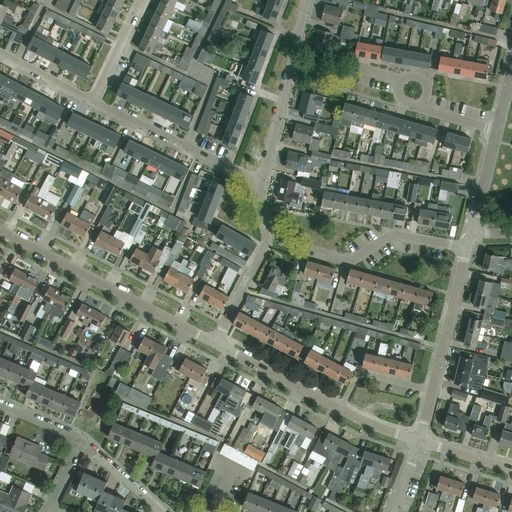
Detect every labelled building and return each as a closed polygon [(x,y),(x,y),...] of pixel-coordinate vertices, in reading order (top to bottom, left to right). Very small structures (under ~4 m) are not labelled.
[(0,18),(12,25),(15,19),(5,14),(8,8),(15,12),(18,5),(6,0),(4,0),(2,5),(0,3),(0,18)] [(119,10),(124,0),(102,0),(102,1),(119,10)] [(185,0),(161,0),(161,1),(181,11),(185,0)] [(215,12),(220,1),(218,0),(213,0),(209,10),(215,12)] [(280,9),(283,0),(268,0),(267,4),(280,9)] [(412,5),(413,5),(414,0),(407,0),(404,13),(410,15),(412,5)] [(443,0),(441,8),(447,10),(449,3),(450,3),(450,0),(443,0)] [(467,0),(467,1),(473,3),(472,5),(477,7),(474,17),(479,18),(483,5),(487,6),(487,4),(488,0),(467,0)] [(492,0),(490,10),(496,12),(495,18),(500,20),(501,14),(505,0),(492,0)] [(64,12),(66,6),(56,1),(53,7),(64,12)] [(114,22),(119,10),(102,1),(102,2),(107,4),(101,16),(114,22)] [(181,11),(161,1),(156,13),(168,19),(173,7),(181,11)] [(74,17),(79,5),(74,2),(68,14),(74,17)] [(30,11),(35,14),(40,6),(34,3),(30,11)] [(456,26),(462,3),(459,15),(453,13),(450,25),(456,26)] [(462,3),(456,26),(458,19),(459,20),(461,16),(465,17),(468,5),(462,3)] [(275,21),(280,9),(267,4),(265,10),(257,7),(255,13),(263,16),(275,21)] [(372,6),(365,4),(363,10),(365,10),(363,16),(376,19),(378,13),(379,7),(372,6)] [(343,10),(334,7),(325,5),(321,20),(339,25),(343,10)] [(418,7),(413,5),(412,5),(410,15),(410,14),(416,16),(418,7)] [(219,28),(228,10),(223,7),(214,26),(219,28)] [(56,21),(59,15),(47,9),(42,19),(47,21),(49,17),(56,21)] [(209,24),(215,12),(209,10),(204,21),(196,18),(209,24)] [(28,30),(35,14),(30,11),(22,27),(28,30)] [(162,30),(168,19),(156,13),(150,25),(162,30)] [(386,21),(388,15),(378,13),(376,19),(386,21)] [(72,21),(59,15),(56,21),(69,27),(72,21)] [(108,33),(114,22),(101,16),(96,27),(108,33)] [(21,29),(12,25),(0,18),(0,25),(9,30),(15,33),(11,40),(20,45),(28,30),(22,27),(21,29)] [(203,36),(209,24),(196,18),(195,21),(189,19),(185,27),(198,33),(203,36)] [(258,24),(247,20),(245,26),(255,30),(258,24)] [(80,32),(83,27),(72,21),(69,27),(80,32)] [(424,30),(425,24),(413,21),(412,27),(424,30)] [(480,31),(482,24),(474,22),(474,26),(470,25),(469,29),(480,31)] [(435,32),(437,27),(425,24),(424,30),(435,32)] [(482,24),(480,31),(496,35),(498,28),(482,24)] [(162,31),(162,30),(150,25),(144,36),(157,42),(159,36),(166,40),(169,34),(162,31)] [(342,31),(358,35),(360,27),(356,26),(355,28),(343,25),(342,31)] [(224,30),(219,28),(214,26),(208,37),(213,40),(215,36),(220,38),(224,30)] [(92,38),(95,33),(83,27),(80,32),(86,35),(84,38),(89,40),(91,37),(92,38)] [(441,39),(443,28),(437,27),(435,32),(434,38),(440,40),(441,39)] [(258,42),(269,47),(274,35),(262,30),(258,42)] [(332,33),(328,32),(319,30),(314,49),(333,54),(336,44),(330,43),(332,33)] [(27,49),(39,54),(48,37),(36,31),(27,49)] [(356,43),(358,35),(342,31),(340,39),(356,43)] [(458,31),(456,38),(463,40),(465,33),(458,31)] [(95,33),(92,38),(103,43),(106,38),(95,33)] [(198,48),(203,36),(198,33),(192,45),(198,48)] [(157,42),(144,36),(139,48),(151,54),(154,48),(161,52),(164,46),(157,42)] [(51,61),(59,44),(54,41),(54,40),(48,37),(39,54),(51,61)] [(202,49),(208,52),(213,40),(208,37),(202,49)] [(481,37),(480,44),(495,47),(497,41),(481,37)] [(370,44),(367,57),(379,60),(382,46),(383,40),(377,38),(376,45),(370,44)] [(265,59),(269,47),(258,42),(253,55),(265,59)] [(367,57),(370,44),(357,42),(355,55),(367,57)] [(62,67),(68,55),(57,49),(60,44),(59,44),(51,61),(62,67)] [(192,59),(198,48),(192,45),(190,48),(187,47),(183,55),(192,59)] [(393,62),(396,49),(384,47),(381,60),(393,62)] [(202,64),(208,52),(202,49),(196,61),(202,64)] [(405,64),(408,51),(396,49),(393,62),(405,64)] [(417,66),(420,53),(408,51),(405,64),(417,66)] [(462,75),(464,61),(459,60),(460,53),(454,52),(453,59),(450,73),(462,75)] [(144,67),(148,58),(136,53),(132,61),(144,67)] [(420,53),(417,66),(429,69),(432,55),(420,53)] [(74,73),(80,61),(68,55),(62,67),(74,73)] [(186,72),(192,59),(183,55),(181,58),(176,56),(174,60),(168,57),(167,58),(163,56),(161,59),(186,72)] [(260,72),(265,59),(253,55),(248,67),(260,72)] [(450,73),(453,59),(441,57),(438,71),(450,73)] [(157,69),(160,64),(148,58),(144,67),(148,69),(150,65),(157,69)] [(474,77),(477,59),(477,58),(476,63),(464,61),(462,75),(474,77)] [(477,59),(474,77),(486,79),(489,61),(477,59)] [(80,61),(74,73),(85,79),(92,67),(83,62),(80,61)] [(169,75),(172,70),(160,64),(157,69),(169,75)] [(260,72),(248,67),(242,65),(238,77),(250,82),(255,84),(260,72)] [(181,81),(183,75),(172,70),(169,75),(181,81)] [(116,95),(128,100),(134,88),(134,87),(129,85),(132,78),(126,75),(116,95)] [(190,92),(193,86),(195,81),(183,75),(181,81),(178,86),(190,92)] [(12,95),(18,84),(6,77),(0,89),(0,95),(4,98),(2,102),(7,104),(12,95)] [(207,87),(195,81),(193,86),(205,92),(207,87)] [(215,97),(220,85),(215,83),(210,95),(215,97)] [(23,101),(29,90),(18,84),(12,95),(23,101)] [(140,106),(146,93),(134,88),(128,100),(140,106)] [(35,108),(41,96),(29,90),(23,101),(35,108)] [(236,105),(249,110),(254,97),(241,92),(236,105)] [(318,122),(320,116),(314,114),(316,104),(322,105),(324,97),(303,92),(299,111),(304,112),(303,118),(315,122),(318,122)] [(152,111),(158,99),(146,93),(140,106),(152,111)] [(211,109),(215,97),(210,95),(206,107),(211,109)] [(42,121),(52,102),(41,96),(35,108),(40,110),(35,118),(42,121)] [(164,117),(170,104),(158,99),(152,111),(164,117)] [(217,108),(223,110),(225,103),(220,101),(217,108)] [(52,102),(42,121),(42,122),(47,114),(58,120),(64,108),(52,102)] [(353,119),(357,106),(345,103),(341,116),(353,119)] [(176,123),(182,110),(170,104),(164,117),(176,123)] [(244,122),(249,110),(236,105),(232,117),(244,122)] [(364,122),(368,109),(357,106),(353,119),(351,124),(363,128),(364,122)] [(206,122),(211,109),(206,107),(201,120),(206,122)] [(376,126),(380,113),(368,109),(364,122),(376,126)] [(182,110),(176,123),(187,128),(193,116),(182,110)] [(79,131),(85,119),(73,113),(67,125),(79,131)] [(387,129),(391,116),(380,113),(376,126),(373,137),(379,139),(382,127),(387,129)] [(387,129),(399,132),(403,119),(391,116),(387,129)] [(11,123),(0,117),(0,123),(9,128),(11,123)] [(240,134),(244,122),(232,117),(227,129),(240,134)] [(91,136),(97,124),(85,119),(79,131),(91,136)] [(410,135),(414,122),(403,119),(399,132),(410,135)] [(206,122),(201,120),(196,132),(202,134),(206,136),(211,124),(206,122)] [(218,120),(215,130),(225,132),(228,123),(218,120)] [(337,127),(318,122),(315,122),(314,128),(296,124),(292,139),(310,143),(309,149),(318,152),(320,141),(311,139),(313,130),(335,135),(337,127)] [(420,145),(426,126),(414,122),(410,135),(417,137),(415,144),(420,145)] [(21,134),(23,129),(11,123),(9,128),(21,134)] [(103,142),(109,130),(97,124),(91,136),(97,139),(93,147),(99,150),(103,142)] [(35,134),(32,139),(50,148),(59,129),(54,126),(47,140),(35,134)] [(426,126),(420,145),(426,147),(428,140),(434,142),(438,129),(426,126)] [(32,139),(35,134),(23,129),(21,134),(32,139)] [(235,146),(240,134),(227,129),(222,142),(235,146)] [(109,130),(103,142),(109,145),(105,152),(111,155),(121,136),(109,130)] [(455,149),(459,135),(447,132),(443,146),(455,149)] [(459,135),(455,149),(467,153),(471,139),(459,135)] [(27,149),(30,144),(13,136),(10,141),(12,142),(5,156),(9,158),(16,144),(27,149)] [(136,157),(142,146),(129,140),(124,152),(136,157)] [(69,151),(72,146),(64,142),(61,147),(69,151)] [(43,161),(47,153),(30,144),(27,149),(36,154),(35,157),(43,161)] [(66,157),(69,152),(57,146),(55,151),(66,157)] [(148,163),(153,151),(142,146),(136,157),(148,163)] [(368,155),(366,162),(379,164),(381,155),(383,147),(376,146),(374,157),(368,155)] [(318,152),(309,149),(308,150),(313,151),(311,157),(308,156),(289,152),(285,167),(310,173),(312,165),(321,167),(322,162),(329,164),(330,160),(331,155),(318,152)] [(159,169),(165,157),(153,151),(148,163),(159,169)] [(78,163),(81,158),(69,152),(66,157),(78,163)] [(61,168),(62,167),(64,161),(47,153),(43,161),(42,163),(49,166),(51,162),(61,168)] [(386,156),(381,155),(379,164),(390,166),(391,160),(385,159),(386,156)] [(171,174),(177,163),(165,157),(159,169),(171,174)] [(0,193),(3,195),(10,182),(14,174),(2,168),(5,163),(4,162),(6,160),(2,158),(1,160),(0,160),(0,193)] [(90,169),(92,164),(81,158),(78,163),(90,169)] [(330,160),(329,164),(329,166),(341,168),(342,162),(330,160)] [(415,164),(413,170),(428,173),(431,174),(434,164),(430,163),(416,160),(415,164)] [(61,168),(61,169),(71,174),(69,179),(75,183),(79,175),(82,171),(65,162),(62,167),(61,168)] [(106,177),(112,166),(107,163),(104,169),(101,174),(106,177)] [(177,163),(171,174),(183,180),(189,169),(177,163)] [(101,174),(104,169),(92,164),(90,169),(101,174)] [(449,170),(447,177),(460,179),(462,172),(462,170),(450,167),(449,170)] [(388,179),(389,171),(377,169),(376,175),(384,176),(383,179),(388,179)] [(98,178),(89,174),(82,170),(79,175),(75,183),(73,188),(67,200),(66,202),(74,207),(83,189),(81,188),(86,179),(95,183),(98,178)] [(400,179),(401,173),(389,171),(388,179),(388,180),(388,177),(400,179)] [(192,188),(194,189),(199,176),(197,176),(197,175),(192,173),(187,186),(192,188)] [(122,185),(125,180),(113,174),(111,179),(122,185)] [(46,195),(48,192),(55,178),(48,175),(37,197),(31,194),(24,207),(26,207),(25,210),(30,212),(32,211),(37,213),(46,195)] [(301,184),(301,186),(305,187),(306,187),(319,190),(319,193),(323,194),(324,191),(326,184),(326,183),(321,182),(319,182),(303,178),(301,184)] [(282,179),(277,198),(290,202),(289,206),(301,209),(304,195),(303,195),(293,192),(296,182),(282,179)] [(122,185),(134,191),(137,186),(125,180),(122,185)] [(146,197),(151,186),(139,180),(137,186),(134,191),(146,197)] [(207,194),(220,198),(225,186),(212,181),(207,194)] [(459,184),(441,181),(440,189),(457,192),(459,184)] [(10,182),(3,195),(15,202),(23,188),(10,182)] [(410,183),(407,200),(415,202),(418,185),(410,183)] [(67,200),(73,188),(66,185),(60,197),(67,200)] [(101,202),(108,206),(117,188),(111,185),(101,202)] [(157,203),(163,192),(151,186),(146,197),(157,203)] [(188,200),(192,188),(187,186),(182,198),(188,200)] [(333,208),(336,193),(337,189),(326,187),(325,192),(324,191),(323,194),(321,206),(333,208)] [(49,220),(56,207),(56,206),(60,198),(48,192),(46,195),(37,213),(49,220)] [(132,202),(135,197),(126,192),(123,197),(132,202)] [(163,192),(157,203),(169,209),(175,197),(172,195),(171,196),(163,192)] [(345,210),(348,196),(336,193),(333,208),(345,210)] [(215,210),(220,198),(207,194),(203,206),(215,210)] [(381,217),(383,202),(377,201),(378,195),(373,194),(371,200),(369,214),(381,217)] [(357,212),(360,198),(348,196),(345,210),(357,212)] [(149,210),(152,205),(135,197),(132,202),(144,208),(128,238),(133,241),(144,221),(149,210)] [(183,213),(188,200),(182,198),(177,211),(183,213)] [(369,214),(371,200),(360,198),(357,212),(369,214)] [(393,219),(395,204),(383,202),(381,217),(393,219)] [(417,223),(434,226),(437,205),(438,204),(429,202),(427,210),(421,209),(422,203),(415,202),(411,220),(418,221),(417,223)] [(395,204),(393,219),(404,221),(407,207),(395,204)] [(167,219),(169,214),(152,205),(149,210),(161,216),(157,224),(163,227),(166,219),(167,219)] [(316,205),(311,209),(315,214),(320,210),(316,205)] [(437,205),(434,226),(449,229),(452,215),(444,213),(446,207),(437,205)] [(113,209),(108,206),(99,223),(109,229),(112,224),(107,221),(113,209)] [(210,223),(215,210),(203,206),(198,218),(195,217),(192,225),(197,227),(194,233),(199,235),(202,229),(203,229),(207,222),(210,223)] [(84,209),(79,218),(72,231),(84,237),(95,216),(84,209)] [(72,231),(79,218),(67,212),(60,224),(72,231)] [(169,214),(167,219),(176,224),(178,218),(169,214)] [(146,222),(144,221),(133,241),(140,244),(146,233),(145,232),(147,227),(145,225),(146,222)] [(227,243),(234,231),(222,225),(216,236),(227,243)] [(126,234),(129,228),(123,226),(120,232),(126,234)] [(113,237),(106,250),(118,256),(125,244),(118,240),(122,233),(117,230),(113,237)] [(212,241),(217,232),(211,230),(207,239),(212,241)] [(106,250),(113,237),(101,231),(94,243),(106,250)] [(238,249),(245,238),(234,231),(227,243),(238,249)] [(172,248),(170,253),(177,256),(186,238),(180,235),(178,241),(177,240),(175,244),(172,248)] [(245,238),(238,249),(250,256),(257,244),(245,238)] [(221,254),(224,249),(219,246),(212,242),(210,247),(216,251),(221,254)] [(170,253),(172,248),(166,245),(163,251),(153,245),(148,254),(141,267),(153,273),(160,261),(159,260),(161,254),(167,257),(170,253)] [(141,267),(148,254),(136,248),(129,261),(141,267)] [(511,248),(510,248),(511,257),(498,257),(486,254),(483,267),(495,270),(497,264),(507,266),(506,262),(511,262),(511,248)] [(232,260),(235,255),(224,249),(221,254),(232,260)] [(202,278),(215,254),(208,250),(200,265),(201,266),(196,275),(202,278)] [(235,255),(232,260),(244,267),(247,262),(235,255)] [(229,268),(231,263),(223,258),(220,263),(228,268),(229,268)] [(175,286),(186,267),(185,267),(188,262),(183,259),(181,264),(174,260),(163,280),(175,286)] [(318,278),(321,265),(307,261),(304,274),(318,278)] [(221,282),(230,287),(237,273),(241,275),(243,270),(237,266),(231,263),(229,268),(228,268),(221,282)] [(288,281),(289,279),(288,278),(290,274),(274,265),(259,293),(277,298),(279,294),(274,292),(279,283),(284,286),(287,280),(288,281)] [(321,265),(318,278),(332,282),(335,269),(321,265)] [(4,277),(20,286),(26,275),(10,266),(4,277)] [(186,267),(175,286),(187,292),(194,280),(187,276),(191,270),(186,267)] [(360,286),(364,273),(350,269),(346,282),(347,282),(346,286),(359,290),(360,286)] [(374,290),(378,277),(364,273),(360,286),(374,290)] [(26,275),(20,286),(12,302),(16,304),(20,297),(28,301),(39,281),(32,278),(33,275),(30,274),(28,276),(26,275)] [(388,293),(392,281),(378,277),(374,290),(388,293)] [(511,280),(502,278),(501,285),(511,287),(511,280)] [(476,292),(489,295),(491,288),(497,290),(498,284),(480,279),(476,292)] [(402,297),(405,285),(392,281),(388,293),(386,300),(393,302),(394,295),(402,297)] [(210,303),(217,291),(205,284),(198,297),(210,303)] [(415,301),(419,289),(405,285),(402,297),(415,301)] [(42,305),(36,316),(41,318),(45,321),(54,305),(60,293),(49,287),(45,296),(43,299),(47,302),(45,307),(42,305)] [(419,289),(415,301),(413,309),(421,311),(423,303),(429,305),(433,292),(419,289)] [(217,291),(210,303),(222,309),(229,297),(217,291)] [(309,308),(311,303),(304,301),(305,298),(298,296),(299,292),(293,291),(290,303),(309,308)] [(45,321),(50,323),(54,316),(62,316),(65,311),(67,307),(71,298),(60,293),(54,305),(45,321)] [(489,296),(476,293),(476,294),(475,294),(473,300),(474,301),(473,305),(485,308),(484,315),(505,320),(506,313),(495,310),(496,304),(488,302),(489,296)] [(257,304),(259,299),(247,296),(246,301),(247,301),(244,306),(254,311),(257,304)] [(269,307),(271,302),(259,299),(257,304),(269,307)] [(311,303),(309,308),(323,312),(325,306),(323,305),(324,302),(318,301),(317,305),(311,303)] [(350,320),(354,308),(347,306),(347,305),(333,301),(330,314),(350,320)] [(281,311),(282,305),(271,302),(269,307),(281,311)] [(25,303),(17,318),(24,322),(32,306),(25,303)] [(90,322),(96,311),(82,304),(76,315),(84,319),(81,323),(86,325),(88,321),(90,322)] [(293,314),(294,309),(282,305),(281,311),(293,314)] [(354,308),(350,320),(365,324),(366,319),(352,314),(354,308)] [(305,317),(306,312),(294,309),(293,314),(305,317)] [(96,311),(90,322),(105,330),(110,319),(96,311)] [(244,330),(250,318),(239,312),(233,324),(244,330)] [(320,322),(322,316),(306,312),(305,317),(320,322)] [(503,326),(505,320),(484,315),(482,321),(470,318),(467,331),(479,334),(481,328),(490,330),(492,323),(503,326)] [(334,326),(335,320),(322,316),(320,322),(334,326)] [(254,335),(261,323),(250,318),(244,330),(254,335)] [(394,324),(392,331),(397,333),(401,319),(396,318),(395,321),(394,324)] [(66,339),(74,323),(68,319),(59,335),(66,339)] [(344,329),(346,323),(335,320),(334,326),(344,329)] [(29,340),(36,327),(26,322),(19,336),(29,340)] [(392,331),(394,324),(387,322),(386,324),(380,322),(379,328),(387,330),(392,331)] [(271,329),(261,323),(254,335),(265,341),(271,329)] [(276,347),(282,335),(282,334),(285,329),(274,323),(271,329),(265,341),(276,347)] [(355,332),(357,326),(346,323),(344,329),(355,332)] [(118,325),(114,334),(111,340),(122,346),(130,332),(118,325)] [(370,336),(372,330),(357,326),(355,332),(370,336)] [(426,335),(428,329),(421,327),(419,333),(426,335)] [(381,339),(382,333),(372,330),(370,336),(381,339)] [(478,341),(479,334),(467,331),(464,344),(485,349),(487,343),(478,341)] [(0,338),(8,342),(10,338),(0,333),(0,338)] [(381,339),(391,342),(392,336),(382,333),(381,339)] [(286,352),(293,340),(282,335),(276,347),(286,352)] [(100,336),(92,350),(98,353),(105,339),(100,336)] [(403,346),(405,340),(392,336),(391,342),(394,343),(403,346)] [(54,342),(43,337),(40,343),(51,348),(54,342)] [(148,355),(155,342),(144,337),(141,342),(137,340),(133,347),(148,355)] [(20,347),(21,343),(10,338),(8,342),(20,347)] [(293,340),(286,352),(297,358),(303,346),(293,340)] [(405,340),(403,346),(420,350),(421,344),(412,342),(405,340)] [(511,361),(511,343),(504,341),(500,359),(511,361)] [(162,355),(163,353),(166,348),(155,342),(148,355),(144,363),(154,369),(151,376),(160,381),(171,360),(162,355)] [(31,352),(33,348),(21,343),(20,347),(31,352)] [(383,372),(387,354),(386,353),(388,345),(381,343),(377,356),(373,355),(370,368),(383,372)] [(43,357),(45,353),(33,348),(31,352),(43,357)] [(114,372),(126,351),(120,348),(108,371),(106,374),(112,377),(114,372)] [(315,367),(321,355),(310,350),(304,362),(315,367)] [(126,351),(114,372),(118,374),(123,365),(125,366),(132,354),(126,351)] [(362,366),(365,353),(360,352),(359,355),(357,365),(362,366)] [(55,362),(57,358),(45,353),(43,357),(55,362)] [(370,368),(373,355),(365,353),(362,366),(362,367),(370,368)] [(457,370),(476,374),(478,367),(481,368),(482,363),(487,364),(489,357),(474,353),(472,360),(461,357),(457,370)] [(396,375),(399,362),(389,359),(390,355),(387,354),(383,372),(396,375)] [(83,361),(91,365),(94,359),(85,355),(83,361)] [(325,373),(332,361),(321,355),(315,367),(325,373)] [(0,374),(7,377),(13,363),(1,358),(0,360),(0,374)] [(67,367),(69,363),(57,358),(55,362),(67,367)] [(189,376),(196,364),(185,358),(183,363),(178,361),(174,368),(189,376)] [(336,379),(342,367),(332,361),(325,373),(336,379)] [(399,362),(396,375),(409,378),(413,365),(399,362)] [(19,382),(25,368),(13,363),(7,377),(19,382)] [(79,372),(80,368),(69,363),(67,367),(79,372)] [(196,364),(189,376),(191,377),(188,382),(200,389),(203,384),(205,385),(209,377),(204,375),(207,369),(196,364)] [(342,367),(336,379),(347,384),(353,372),(342,367)] [(37,373),(36,373),(25,368),(19,382),(30,387),(31,387),(33,382),(37,373)] [(80,368),(79,372),(91,377),(93,373),(80,368)] [(476,374),(457,370),(454,383),(464,385),(481,389),(483,381),(484,377),(476,374)] [(66,382),(74,385),(77,375),(69,373),(66,382)] [(226,401),(228,395),(234,385),(222,379),(222,378),(221,380),(216,389),(222,392),(214,408),(220,411),(224,405),(223,405),(226,401)] [(38,401),(44,387),(33,382),(31,387),(30,387),(26,396),(38,401)] [(152,404),(158,394),(138,383),(132,393),(152,404)] [(240,404),(245,407),(252,394),(246,391),(234,385),(228,395),(241,402),(240,404)] [(50,406),(56,392),(44,387),(38,401),(50,406)] [(200,395),(205,398),(210,390),(205,387),(200,395)] [(505,404),(507,398),(507,396),(483,388),(480,397),(504,405),(505,404)] [(451,396),(466,401),(468,394),(453,390),(451,396)] [(62,411),(68,397),(56,392),(50,406),(62,411)] [(252,407),(264,413),(270,402),(270,403),(266,401),(258,396),(257,397),(252,394),(245,407),(250,409),(252,407)] [(68,397),(62,411),(74,417),(80,402),(68,397)] [(270,402),(264,413),(277,420),(278,418),(282,409),(270,403),(270,402)] [(133,412),(135,408),(123,403),(121,407),(133,412)] [(458,412),(460,406),(451,403),(444,427),(457,431),(457,428),(465,431),(465,432),(470,417),(464,416),(464,414),(458,412)] [(478,406),(474,405),(469,419),(477,421),(481,407),(478,406)] [(509,407),(502,405),(497,421),(505,423),(509,407)] [(145,417),(147,413),(135,408),(133,412),(145,417)] [(157,422),(159,418),(147,413),(145,417),(157,422)] [(474,425),(474,426),(471,435),(486,440),(489,429),(492,418),(496,419),(497,416),(489,414),(488,416),(485,416),(482,427),(474,425)] [(191,423),(209,433),(214,424),(196,415),(191,423)] [(289,452),(305,422),(304,422),(293,416),(293,415),(287,426),(293,429),(284,447),(290,450),(289,452)] [(169,427),(170,423),(159,418),(157,422),(169,427)] [(259,423),(260,423),(265,426),(268,422),(261,418),(259,423)] [(511,432),(503,430),(502,434),(499,444),(511,447),(511,421),(511,426),(511,432)] [(243,453),(257,426),(250,422),(246,429),(243,428),(233,448),(234,448),(239,451),(243,453)] [(305,422),(289,452),(294,455),(299,446),(300,447),(301,445),(306,436),(312,439),(317,428),(305,422)] [(120,442),(126,428),(115,423),(108,438),(120,442)] [(181,432),(182,428),(170,423),(169,427),(181,432)] [(272,424),(267,435),(273,438),(279,427),(272,424)] [(213,426),(209,433),(217,435),(220,429),(213,426)] [(132,447),(138,433),(126,428),(120,442),(132,447)] [(192,437),(194,433),(182,428),(181,432),(192,437)] [(279,429),(272,443),(278,446),(285,432),(279,429)] [(327,467),(341,439),(341,440),(329,433),(328,433),(328,434),(322,432),(312,451),(326,458),(323,464),(327,467)] [(144,452),(150,438),(138,433),(132,447),(144,452)] [(204,442),(206,438),(194,433),(192,437),(204,442)] [(15,443),(14,445),(10,455),(33,465),(42,469),(47,457),(39,454),(42,448),(37,446),(36,448),(27,444),(28,442),(18,438),(16,443),(15,443)] [(156,457),(158,452),(162,443),(150,438),(144,452),(156,457)] [(206,438),(204,442),(216,447),(218,443),(206,438)] [(352,465),(353,461),(348,459),(349,457),(348,456),(353,446),(341,440),(341,439),(327,467),(326,467),(335,471),(333,475),(334,475),(327,489),(332,491),(337,482),(344,469),(349,471),(352,465)] [(224,455),(229,446),(225,443),(220,453),(224,455)] [(265,454),(249,445),(245,453),(261,461),(265,454)] [(234,448),(233,448),(229,446),(224,455),(229,458),(234,448)] [(234,460),(239,451),(234,448),(229,458),(234,460)] [(370,480),(378,455),(377,455),(365,451),(364,450),(361,462),(367,464),(363,475),(361,474),(357,487),(356,487),(353,494),(362,497),(365,490),(369,480),(370,480)] [(244,454),(243,453),(239,451),(234,460),(239,463),(244,454)] [(262,462),(268,465),(274,454),(268,451),(262,462)] [(164,472),(170,457),(158,452),(156,457),(152,467),(164,472)] [(244,465),(249,456),(244,454),(239,463),(244,465)] [(378,455),(370,480),(376,482),(381,468),(387,470),(391,459),(390,459),(378,455)] [(248,468),(253,459),(249,456),(244,465),(248,468)] [(176,477),(182,462),(170,457),(164,472),(176,477)] [(253,471),(258,461),(253,459),(248,468),(253,471)] [(188,482),(194,467),(182,462),(176,477),(188,482)] [(296,479),(303,466),(294,462),(287,474),(296,479)] [(358,468),(352,465),(349,471),(344,469),(337,482),(332,491),(328,498),(335,502),(347,479),(353,482),(358,468)] [(283,466),(280,472),(285,474),(288,468),(283,466)] [(194,467),(188,482),(200,487),(206,472),(194,467)] [(269,478),(271,473),(260,467),(258,471),(269,478)] [(87,496),(94,480),(91,478),(92,477),(84,473),(85,473),(84,473),(76,491),(87,496)] [(281,484),(282,479),(271,473),(269,478),(281,484)] [(302,484),(307,476),(301,473),(296,481),(302,484)] [(445,502),(452,480),(440,476),(436,488),(443,490),(439,500),(445,502)] [(103,491),(107,482),(106,482),(105,484),(102,483),(103,481),(96,478),(96,477),(95,477),(94,480),(87,496),(98,501),(103,491)] [(292,490),(294,485),(282,479),(281,484),(292,490)] [(452,480),(445,502),(451,504),(455,494),(461,496),(464,484),(452,480)] [(303,496),(305,491),(294,485),(292,490),(303,496)] [(23,511),(31,495),(22,491),(13,487),(10,496),(0,491),(0,510),(4,511),(23,511)] [(484,503),(488,491),(476,487),(472,499),(484,503)] [(111,494),(103,491),(98,501),(95,509),(101,511),(106,511),(113,498),(110,496),(111,494)] [(308,508),(311,509),(318,498),(305,491),(303,496),(312,500),(308,508)] [(481,511),(488,511),(491,505),(496,507),(500,495),(488,491),(484,503),(482,509),(481,511)] [(435,507),(439,495),(429,492),(425,504),(435,507)] [(255,511),(261,497),(249,493),(243,507),(255,511)] [(120,511),(122,508),(126,500),(125,500),(124,502),(121,501),(122,499),(114,496),(115,495),(114,495),(113,498),(106,511),(120,511)] [(269,511),(273,502),(261,497),(255,511),(269,511)] [(319,503),(321,499),(318,498),(311,509),(315,511),(316,509),(320,511),(323,506),(322,506),(323,505),(319,503)] [(459,499),(454,511),(461,511),(465,501),(459,499)] [(282,511),(285,507),(273,502),(269,511),(282,511)] [(442,511),(444,504),(439,502),(436,511),(442,511)]
